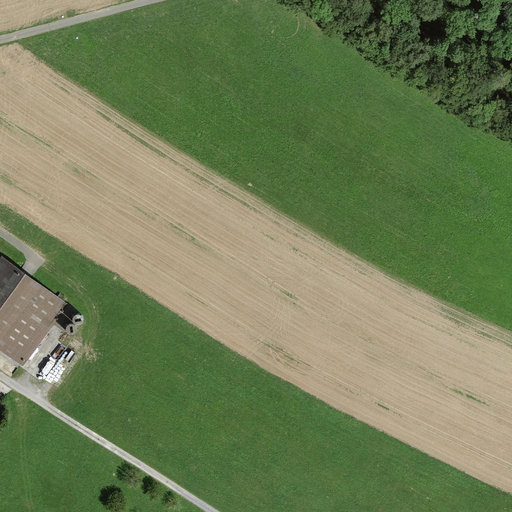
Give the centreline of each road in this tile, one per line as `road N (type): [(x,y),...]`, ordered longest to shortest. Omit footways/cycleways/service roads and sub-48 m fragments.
road 1 (track): [(218,511),(0,375)]
road 2 (track): [(0,38),(142,0)]
